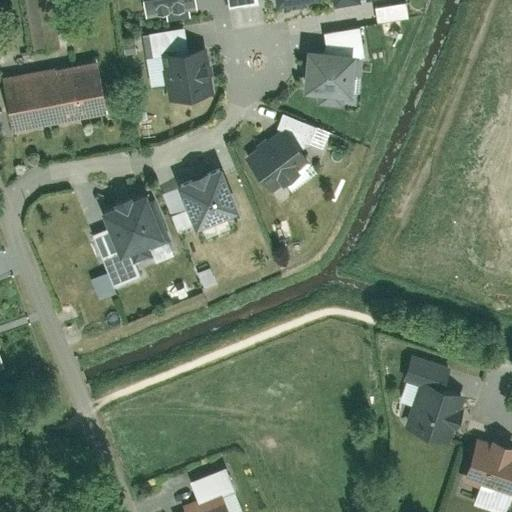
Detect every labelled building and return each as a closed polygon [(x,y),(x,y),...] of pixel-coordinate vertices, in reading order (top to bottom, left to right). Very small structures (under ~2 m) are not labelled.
[(58,0),(26,0),(35,53),(60,49),(58,36),(64,35),(58,0)] [(145,0),(148,13),(197,6),(195,0),(145,0)] [(275,0),(277,10),(325,1),(324,0),(275,0)] [(406,1),(375,6),(377,18),(408,13),(406,1)] [(359,24),(323,29),(326,47),(362,42),(359,24)] [(186,25),(144,33),(148,53),(190,44),(186,25)] [(166,53),(173,100),(212,94),(204,47),(166,53)] [(356,51),(308,47),(305,87),(316,88),(315,102),(342,105),(343,90),(353,90),(356,51)] [(98,64),(2,84),(12,131),(108,111),(98,64)] [(312,127),(281,114),(275,128),(278,129),(294,149),(306,141),(312,127)] [(278,129),(240,160),(264,189),(302,158),(294,149),(278,129)] [(237,209),(219,165),(180,181),(197,225),(237,209)] [(178,186),(164,192),(180,228),(195,221),(178,186)] [(167,239),(148,191),(103,209),(121,253),(130,249),(134,260),(150,253),(147,247),(167,239)] [(107,227),(93,234),(116,284),(139,274),(129,253),(120,255),(107,227)] [(421,378),(435,382),(442,360),(412,350),(405,373),(421,378)] [(406,425),(451,439),(466,392),(435,382),(421,378),(406,425)] [(511,445),(476,434),(462,476),(511,491),(511,445)] [(191,477),(200,502),(226,493),(236,489),(227,463),(191,477)] [(175,511),(233,511),(226,493),(200,502),(175,511)]
